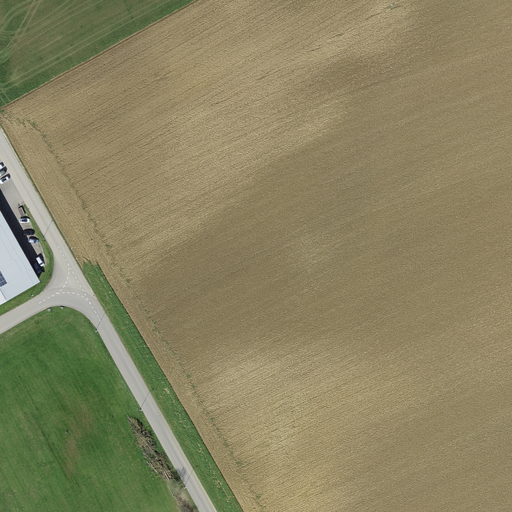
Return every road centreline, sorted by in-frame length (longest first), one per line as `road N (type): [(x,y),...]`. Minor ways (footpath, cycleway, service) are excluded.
road 1 (unclassified): [(208,511),(78,279)]
road 2 (unclassified): [(78,279),(0,140)]
